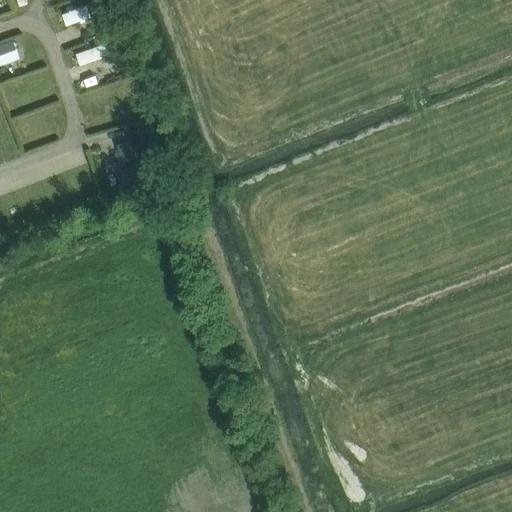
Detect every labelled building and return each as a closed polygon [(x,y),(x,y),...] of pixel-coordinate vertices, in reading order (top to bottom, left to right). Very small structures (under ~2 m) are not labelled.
[(64,12),(68,24),(92,15),(87,3),(64,12)] [(107,54),(103,43),(78,52),(82,63),(107,54)] [(17,109),(35,103),(30,88),(12,94),(17,109)] [(29,141),(46,136),(42,121),(25,126),(29,141)] [(117,142),(122,158),(114,160),(125,196),(146,189),(131,138),(117,142)]
